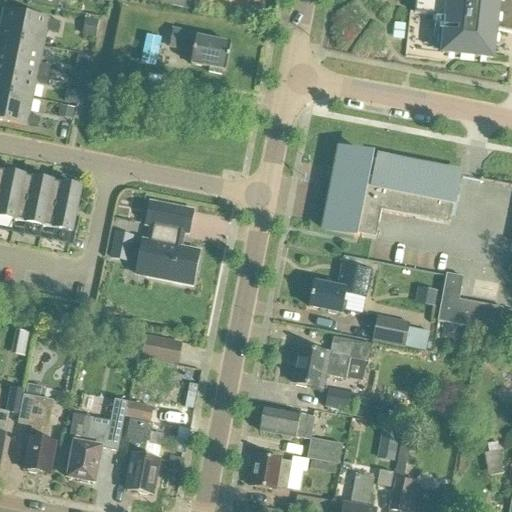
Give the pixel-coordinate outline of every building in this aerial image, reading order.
[(29,0),(28,6),(57,12),(59,0),(29,0)] [(171,0),(170,8),(194,13),(196,0),(171,0)] [(511,0),(415,0),(414,15),(446,19),(442,49),(441,55),(492,61),(495,34),(495,28),(511,32),(511,0)] [(47,22),(5,12),(0,36),(0,39),(41,48),(45,31),(57,34),(59,24),(47,22)] [(84,20),(81,37),(96,39),(98,22),(84,20)] [(173,32),(170,49),(193,54),(190,67),(208,71),(207,75),(221,78),(221,73),(224,74),(230,47),(196,40),(197,37),(173,32)] [(38,65),(41,48),(0,39),(0,66),(49,77),(51,68),(38,65)] [(0,66),(0,93),(31,100),(34,83),(47,86),(49,77),(0,66)] [(77,107),(79,94),(66,91),(64,105),(77,107)] [(0,93),(0,122),(25,128),(38,129),(40,120),(27,117),(31,100),(0,93)] [(73,122),(75,110),(61,108),(59,119),(73,122)] [(458,176),(340,153),(324,232),(375,243),(381,214),(448,228),(458,176)] [(80,191),(0,174),(0,220),(71,235),(80,191)] [(179,250),(182,235),(188,236),(192,214),(150,205),(146,227),(151,228),(148,244),(142,243),(136,276),(192,288),(199,254),(179,250)] [(112,257),(130,261),(135,232),(117,229),(112,257)] [(313,286),(309,309),(341,316),(345,296),(364,300),(370,272),(342,267),(337,290),(313,286)] [(497,335),(502,311),(458,303),(463,280),(446,277),(437,324),(497,335)] [(437,302),(439,289),(421,286),(419,299),(437,302)] [(425,354),(429,334),(409,330),(410,325),(377,318),(372,343),(425,354)] [(16,331),(14,342),(27,345),(29,333),(16,331)] [(180,346),(145,339),(141,362),(176,368),(180,346)] [(325,377),(345,381),(349,360),(368,364),(372,347),(333,339),(329,356),(300,350),(293,386),(322,391),(325,377)] [(0,457),(4,436),(3,436),(8,415),(19,417),(23,396),(24,392),(10,390),(8,402),(0,400),(0,457)] [(328,391),(324,410),(353,415),(354,414),(359,415),(362,400),(357,399),(357,396),(328,391)] [(23,396),(19,417),(17,426),(31,429),(29,440),(23,472),(49,477),(55,444),(48,443),(50,431),(48,430),(54,402),(23,396)] [(74,445),(68,480),(94,485),(101,450),(118,453),(125,419),(128,404),(128,403),(115,400),(110,423),(89,419),(73,416),(68,444),(73,445),(74,445)] [(385,424),(387,406),(369,403),(367,421),(385,424)] [(153,410),(128,404),(125,419),(150,424),(153,410)] [(300,415),(294,414),(264,408),(259,434),(280,438),(281,441),(289,443),(291,440),(296,441),(296,440),(310,443),(307,461),(338,467),(341,447),(311,441),(315,420),(299,417),(300,415)] [(388,413),(386,425),(415,429),(417,417),(388,413)] [(127,469),(129,469),(125,491),(151,496),(158,462),(157,462),(160,449),(146,446),(146,444),(148,444),(152,427),(130,422),(127,440),(129,441),(126,456),(129,457),(127,469)] [(381,448),(379,461),(395,463),(397,450),(399,434),(383,432),(381,448)] [(498,453),(483,456),(488,478),(503,475),(498,453)] [(255,458),(250,488),(275,493),(275,489),(286,491),(289,474),(301,476),(303,466),(291,464),(255,458)] [(311,463),(309,472),(335,477),(336,467),(311,463)] [(378,481),(377,488),(390,490),(392,476),(379,473),(378,481)] [(343,507),(342,511),(371,511),(373,499),(369,498),(372,481),(355,477),(349,508),(343,507)] [(388,511),(407,511),(414,485),(395,480),(388,511)] [(312,511),(327,511),(329,503),(315,501),(312,511)]
